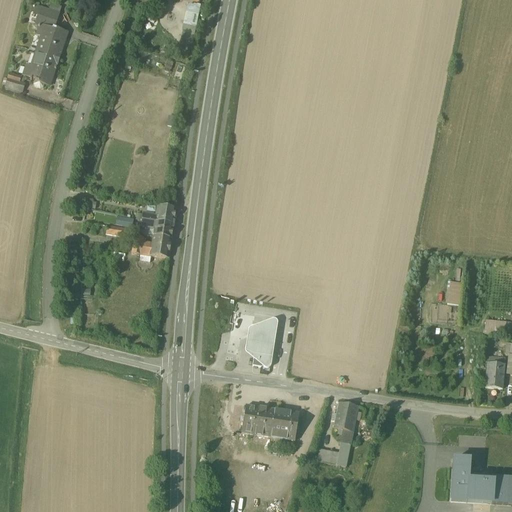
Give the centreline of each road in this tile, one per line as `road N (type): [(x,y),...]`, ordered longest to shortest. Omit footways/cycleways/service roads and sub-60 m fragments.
road 1 (primary): [(183,369),(193,232),(230,0)]
road 2 (unclassified): [(50,341),(51,250),(64,179),(120,0)]
road 3 (unclassified): [(511,413),(183,369)]
road 4 (primary): [(180,511),(183,369)]
road 5 (unclassified): [(50,341),(183,369)]
